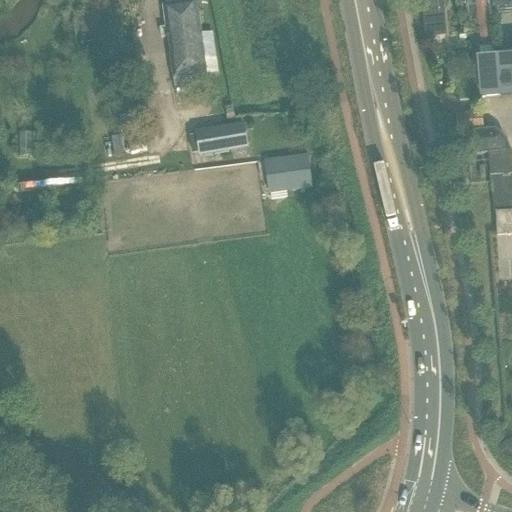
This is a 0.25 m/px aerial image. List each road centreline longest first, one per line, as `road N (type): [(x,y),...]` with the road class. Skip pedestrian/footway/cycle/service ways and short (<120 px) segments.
road 1 (secondary): [(418,501),(431,400),(413,248)]
road 2 (secondary): [(377,92),(371,137),(413,248)]
road 3 (secondary): [(413,248),(409,191),(377,92)]
